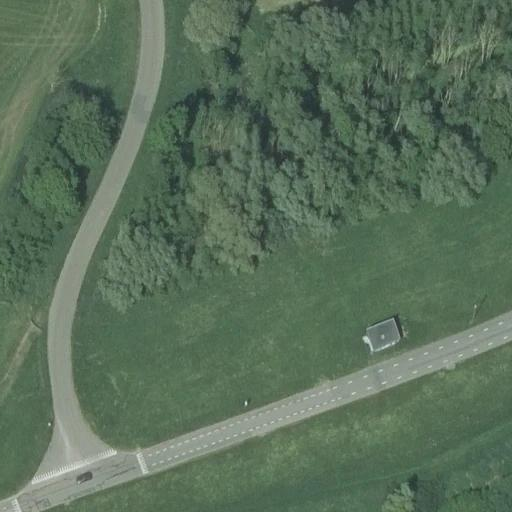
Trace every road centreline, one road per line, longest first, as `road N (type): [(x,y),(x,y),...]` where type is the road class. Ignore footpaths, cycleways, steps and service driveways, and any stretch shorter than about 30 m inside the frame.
road 1 (unclassified): [(150,0),(151,63),(137,121),(68,281),(55,366),(87,482)]
road 2 (tertiary): [(87,482),(511,328)]
